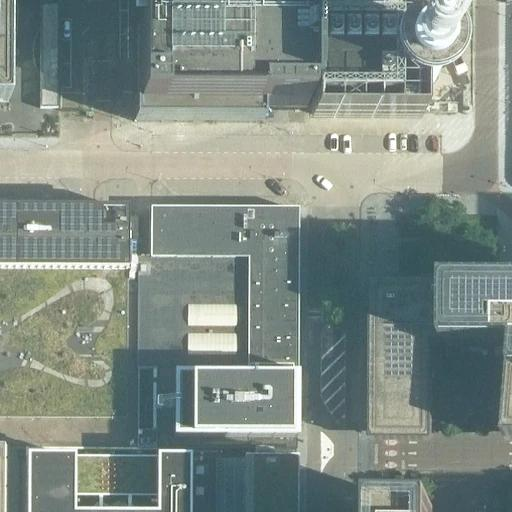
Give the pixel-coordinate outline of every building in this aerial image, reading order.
[(0,0),(0,103),(8,103),(8,0),(0,0)] [(306,13),(438,13),(438,6),(437,0),(136,0),(137,12),(158,12),(158,27),(158,29),(137,28),(137,101),(134,101),(134,123),(134,124),(263,125),(263,123),(263,108),(305,108),(306,13)] [(57,109),(58,5),(40,5),(39,109),(57,109)] [(332,20),(306,19),(306,102),(309,102),(309,123),(419,123),(419,91),(420,91),(421,91),(423,90),(424,90),(425,90),(426,89),(427,88),(428,88),(429,87),(430,87),(431,86),(432,85),(432,84),(433,83),(434,82),(434,81),(435,80),(436,79),(436,78),(437,77),(437,76),(437,75),(438,74),(438,73),(438,72),(438,70),(438,69),(438,68),(438,67),(438,66),(437,65),(437,63),(437,62),(436,61),(436,60),(435,59),(435,58),(434,57),(433,56),(432,55),(431,54),(430,53),(429,52),(428,52),(427,51),(426,51),(425,50),(424,50),(423,49),(422,49),(421,49),(419,48),(419,20),(374,20),(332,20)] [(136,373),(137,260),(137,218),(126,218),(126,210),(0,210),(0,448),(136,449),(136,373)] [(297,211),(151,210),(150,260),(137,260),(136,373),(289,374),(296,374),(297,211)] [(433,445),(433,348),(511,348),(511,431),(511,444),(511,284),(371,285),(371,445),(433,445)] [(297,414),(297,384),(289,384),(289,374),(136,373),(136,449),(219,450),(268,450),(295,450),(297,450),(297,448),(297,416),(297,414)] [(218,511),(219,450),(26,449),(25,511),(218,511)] [(294,511),(295,464),(295,450),(268,450),(268,462),(242,461),(241,485),(241,511),(294,511)] [(225,485),(241,485),(242,461),(226,461),(225,485)]
